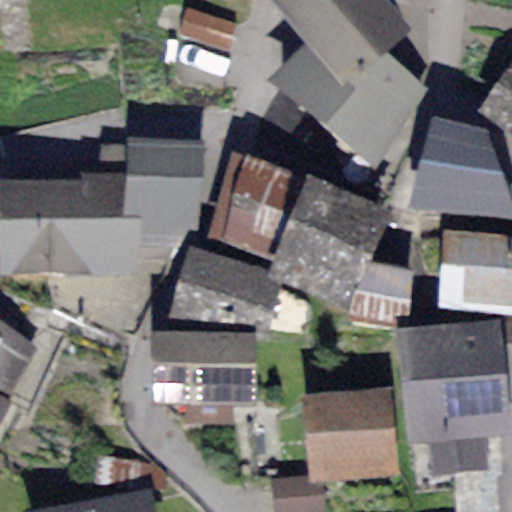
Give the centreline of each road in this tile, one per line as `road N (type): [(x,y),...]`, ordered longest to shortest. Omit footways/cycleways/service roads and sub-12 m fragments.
road 1 (residential): [(236,142),(207,226),(147,338),(141,397),(165,455),(219,511)]
road 2 (residential): [(0,158),(101,136),(201,134),(236,142)]
road 3 (residential): [(393,197),(421,303),(506,336),(511,348)]
road 4 (residential): [(236,142),(393,197)]
road 5 (residential): [(276,0),(236,142)]
